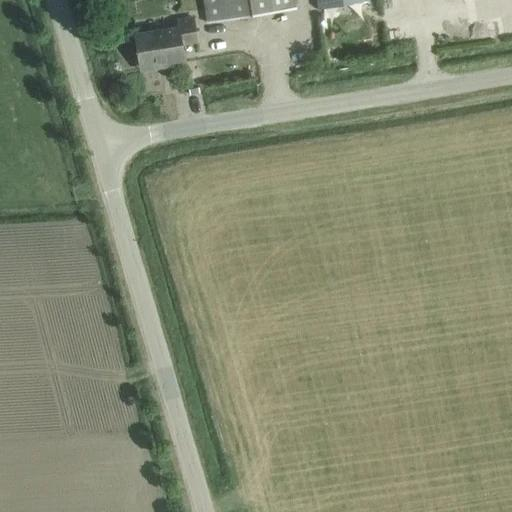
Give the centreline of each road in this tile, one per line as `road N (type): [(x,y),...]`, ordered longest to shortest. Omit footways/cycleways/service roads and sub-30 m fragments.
road 1 (unclassified): [(96,142),(511,74)]
road 2 (unclassified): [(204,511),(96,142)]
road 3 (unclassified): [(96,142),(56,0)]
